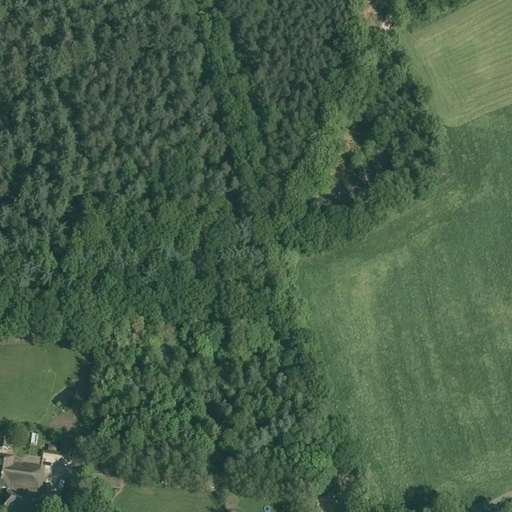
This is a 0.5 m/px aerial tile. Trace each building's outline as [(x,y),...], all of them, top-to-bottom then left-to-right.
[(4,435),(3,440),(1,439),(0,444),(0,449),(7,451),(9,441),(11,441),(12,436),(4,435)] [(0,488),(8,490),(12,491),(36,494),(41,467),(22,464),(22,461),(13,460),(13,459),(0,457),(0,488)] [(91,486),(108,488),(120,489),(121,481),(106,479),(107,475),(92,474),(91,486)] [(81,511),(88,487),(66,482),(58,511),(81,511)] [(12,492),(12,491),(8,490),(4,511),(7,511),(33,511),(36,496),(12,492)]
